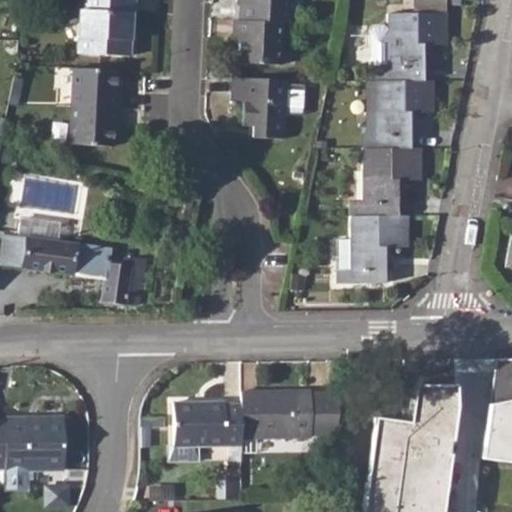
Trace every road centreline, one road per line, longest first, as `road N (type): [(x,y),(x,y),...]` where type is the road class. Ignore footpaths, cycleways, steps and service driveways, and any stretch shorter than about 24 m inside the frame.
road 1 (residential): [(191,0),(185,120),(240,218),(239,335)]
road 2 (residential): [(442,332),(504,0)]
road 3 (tertiary): [(442,332),(239,335)]
road 4 (residential): [(480,332),(463,511)]
road 5 (residential): [(111,337),(113,477),(102,511)]
road 6 (tertiary): [(239,335),(111,337)]
